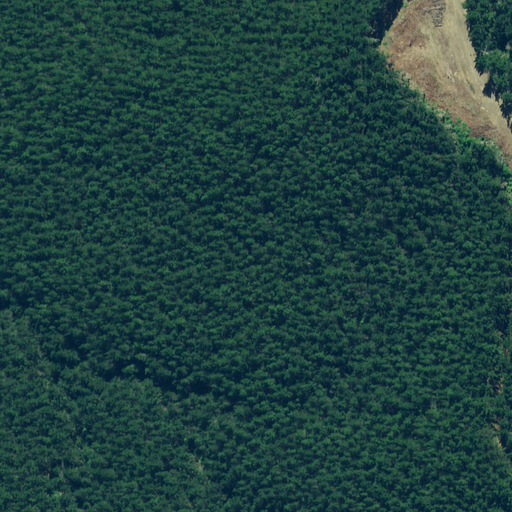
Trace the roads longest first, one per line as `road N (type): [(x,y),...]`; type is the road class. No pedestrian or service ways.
road 1 (track): [(511,292),(489,362),(488,411),(495,455),(511,471)]
road 2 (track): [(463,0),(475,69),(511,142)]
